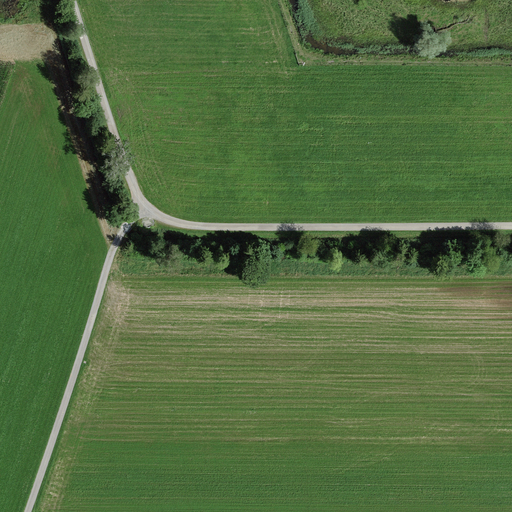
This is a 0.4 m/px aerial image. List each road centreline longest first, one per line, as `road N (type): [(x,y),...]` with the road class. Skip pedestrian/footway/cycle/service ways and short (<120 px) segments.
road 1 (track): [(141,208),(174,227),(511,225)]
road 2 (track): [(141,208),(116,231),(27,511)]
road 3 (track): [(74,0),(141,208)]
